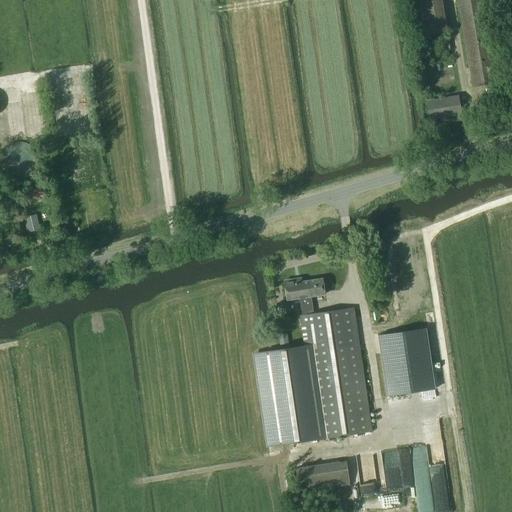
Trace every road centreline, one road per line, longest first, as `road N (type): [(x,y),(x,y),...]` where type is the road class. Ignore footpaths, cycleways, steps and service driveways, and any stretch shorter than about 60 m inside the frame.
road 1 (track): [(343,190),(379,411),(448,400),(430,230),(511,200)]
road 2 (unclassified): [(0,290),(511,142)]
